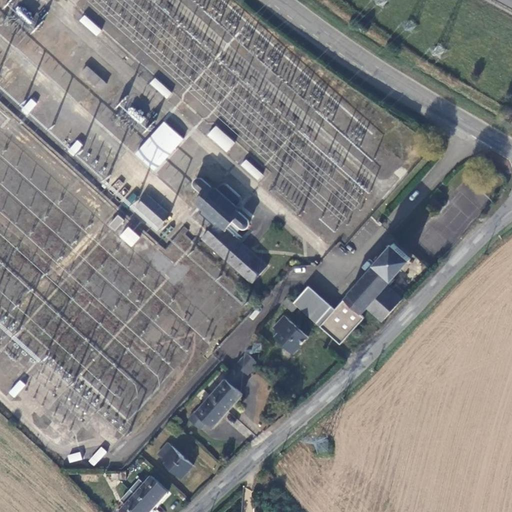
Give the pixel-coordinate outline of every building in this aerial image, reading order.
[(15,12),(28,22),(32,16),(20,6),(15,12)] [(102,29),(85,14),(80,20),(97,34),(102,29)] [(105,82),(86,65),(80,72),(99,89),(105,82)] [(173,93),(155,77),(151,82),(168,98),(173,93)] [(37,103),(32,98),(21,110),(26,115),(37,103)] [(126,112),(143,127),(149,120),(132,105),(126,112)] [(183,140),(164,122),(135,154),(154,171),(183,140)] [(236,143),(216,126),(209,134),(229,151),(236,143)] [(82,144),(78,141),(69,150),(73,154),(82,144)] [(263,173),(247,158),(243,163),(258,178),(263,173)] [(249,251),(232,235),(240,226),(242,228),(246,228),(249,226),(250,223),(249,220),(237,208),(240,206),(241,203),(242,200),(241,197),(227,184),(224,183),(221,182),(218,184),(213,188),(199,176),(196,176),(194,178),(193,181),(193,184),(195,186),(202,193),(194,203),(203,210),(198,216),(210,228),(201,238),(246,280),(250,283),(264,266),(249,251)] [(118,192),(124,183),(118,179),(112,187),(118,192)] [(171,215),(147,194),(136,206),(160,227),(171,215)] [(440,211),(430,202),(424,208),(434,217),(440,211)] [(125,220),(119,215),(110,225),(115,230),(125,220)] [(140,236),(129,226),(121,235),(133,245),(140,236)] [(194,239),(181,229),(172,241),(185,251),(194,239)] [(391,247),(387,251),(374,265),(331,313),(317,330),(338,347),(362,318),(360,316),(364,311),(380,326),(400,302),(384,289),(408,262),(391,247)] [(374,265),(387,251),(383,248),(371,262),(374,265)] [(290,306),(317,330),(331,313),(304,290),(290,306)] [(293,310),(284,302),(279,307),(288,315),(293,310)] [(304,340),(280,320),(270,331),(274,336),(271,340),(290,355),(304,340)] [(254,367),(243,356),(227,374),(239,385),(254,367)] [(26,385),(22,380),(10,391),(16,396),(26,385)] [(237,400),(220,384),(191,417),(208,432),(237,400)] [(177,416),(172,422),(178,427),(182,421),(177,416)] [(178,427),(172,422),(166,428),(177,439),(183,432),(178,427)] [(96,465),(106,451),(102,448),(92,462),(96,465)] [(189,470),(164,448),(155,458),(163,465),(161,468),(178,482),(189,470)] [(80,451),(67,454),(69,462),(82,459),(80,451)] [(148,511),(163,495),(146,481),(119,511),(148,511)]
